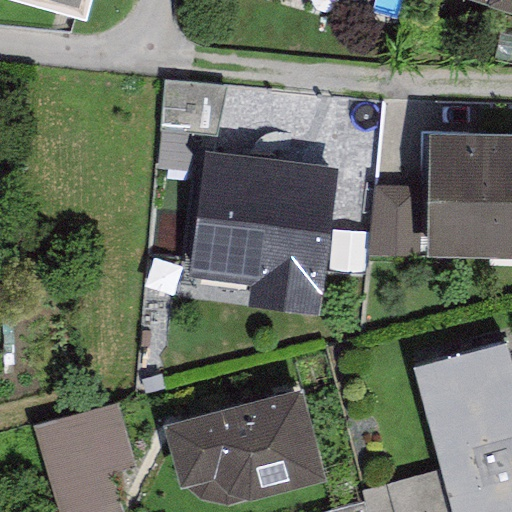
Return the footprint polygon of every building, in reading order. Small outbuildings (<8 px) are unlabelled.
[(0,0),(0,5),(85,28),(92,0),(0,0)] [(297,0),(365,19),(370,0),(297,0)] [(511,0),(451,0),(485,10),(484,14),(511,22),(511,0)] [(511,145),(427,144),(426,265),(511,265),(511,145)] [(335,175),(204,159),(189,283),(320,300),(335,175)] [(511,511),(511,363),(508,348),(412,374),(438,474),(448,511),(511,511)] [(300,375),(165,411),(181,476),(201,494),(226,499),(253,492),(251,486),(324,464),(300,375)] [(116,408),(31,431),(53,511),(119,511),(109,474),(133,468),(116,408)] [(448,511),(438,474),(362,496),(366,511),(448,511)] [(366,511),(362,496),(305,511),(366,511)]
